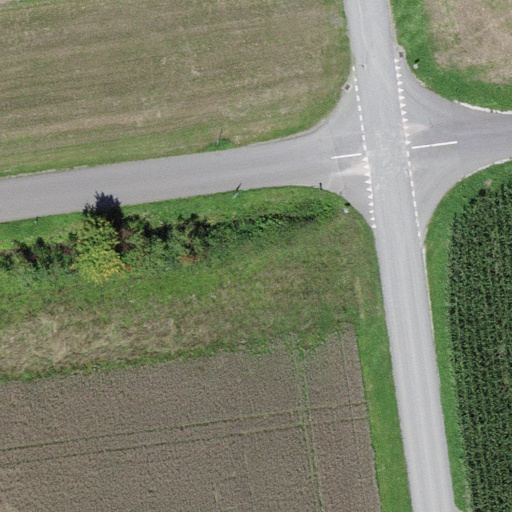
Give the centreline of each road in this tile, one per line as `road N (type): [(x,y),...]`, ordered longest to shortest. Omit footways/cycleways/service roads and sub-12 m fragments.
road 1 (unclassified): [(0,205),(390,152)]
road 2 (unclassified): [(439,511),(390,152)]
road 3 (unclassified): [(369,0),(390,152)]
road 4 (unclassified): [(390,152),(511,137)]
